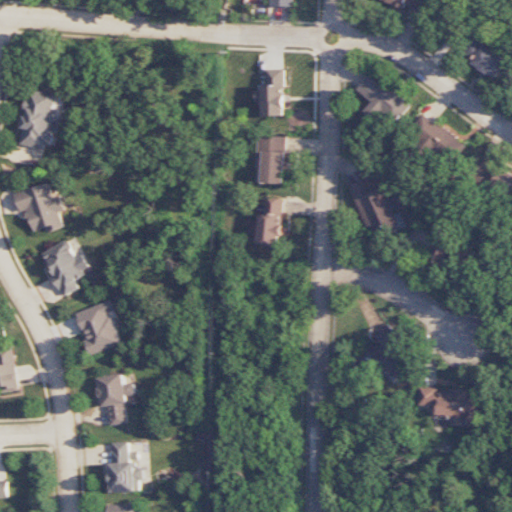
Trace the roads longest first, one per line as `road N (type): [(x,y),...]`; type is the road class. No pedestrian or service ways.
road 1 (residential): [(332,0),(311,511)]
road 2 (residential): [(3,16),(28,310),(58,380),(65,434)]
road 3 (residential): [(239,35),(383,48),(511,133)]
road 4 (residential): [(239,35),(0,15)]
road 5 (residential): [(323,271),(372,276),(462,341)]
road 6 (residential): [(65,434),(68,511),(65,434)]
